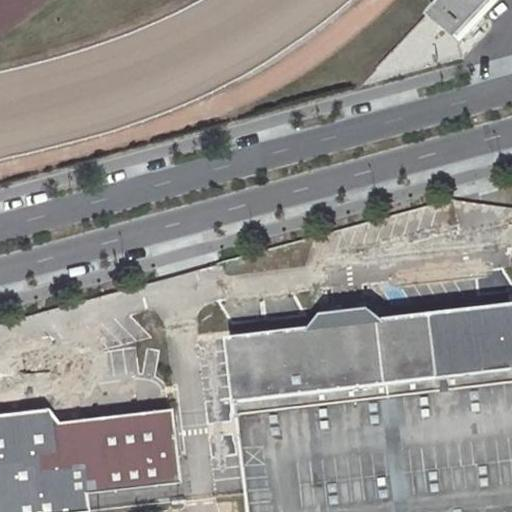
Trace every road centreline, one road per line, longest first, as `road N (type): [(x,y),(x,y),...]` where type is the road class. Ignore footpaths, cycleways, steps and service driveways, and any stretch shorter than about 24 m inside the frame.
road 1 (secondary): [(0,274),(511,132)]
road 2 (secondary): [(511,87),(0,228)]
